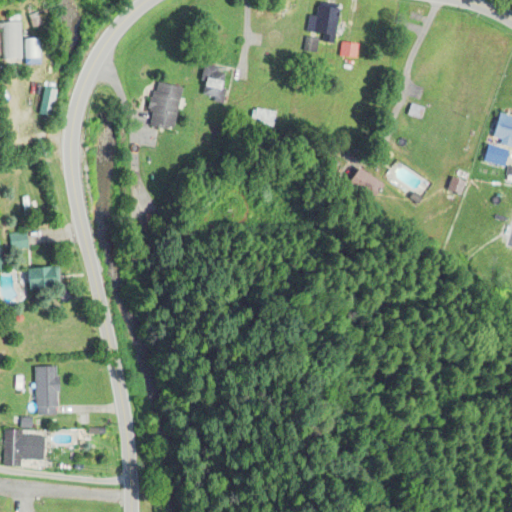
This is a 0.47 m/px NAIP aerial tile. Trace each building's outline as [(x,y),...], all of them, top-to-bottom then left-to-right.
[(336,38),(341,11),(312,6),(307,33),(336,38)] [(398,16),(419,26),(423,18),(401,9),(398,16)] [(20,24),(1,24),(1,62),(20,62),(20,24)] [(353,58),(355,46),(343,45),(342,57),(353,58)] [(229,72),(207,66),(200,96),(222,101),(229,72)] [(148,128),(176,133),(183,88),(155,84),(148,128)] [(420,101),(423,91),(413,87),(409,97),(420,101)] [(254,118),(271,128),(276,119),(260,109),(254,118)] [(511,145),(511,118),(498,114),(491,139),(511,145)] [(508,152),(487,146),(483,160),(503,167),(508,152)] [(353,183),(376,199),(386,185),(363,168),(353,183)] [(12,252),(29,249),(26,232),(9,235),(12,252)] [(60,290),(60,268),(29,268),(29,291),(60,290)] [(0,281),(1,282),(1,295),(9,295),(9,281),(0,281)] [(58,416),(58,367),(36,367),(36,416),(58,416)] [(44,468),(44,431),(4,431),(4,468),(44,468)]
